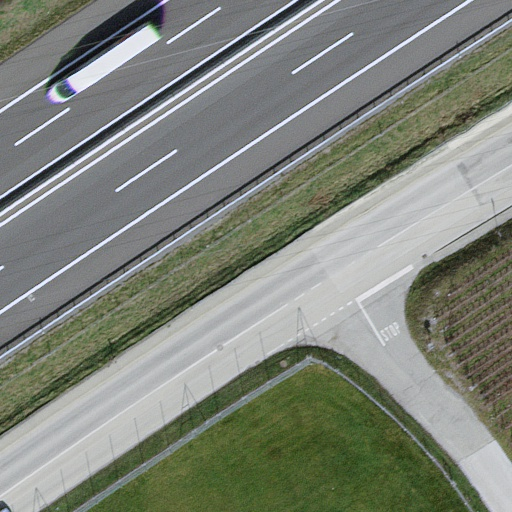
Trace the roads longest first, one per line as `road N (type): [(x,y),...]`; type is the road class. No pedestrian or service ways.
road 1 (tertiary): [(511,162),(330,272),(0,502)]
road 2 (motorway): [(0,271),(407,0)]
road 3 (track): [(330,272),(496,511)]
road 4 (motorway): [(228,0),(0,153)]
